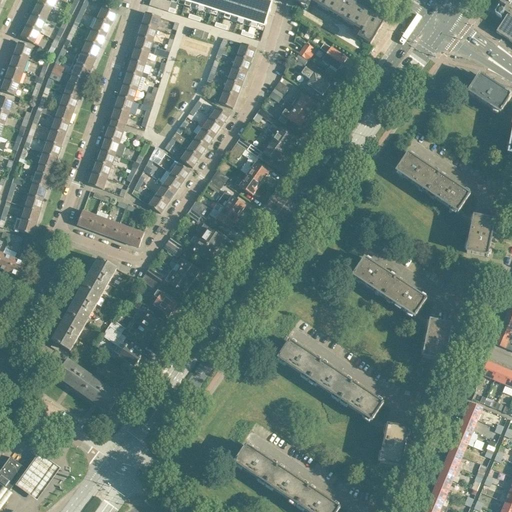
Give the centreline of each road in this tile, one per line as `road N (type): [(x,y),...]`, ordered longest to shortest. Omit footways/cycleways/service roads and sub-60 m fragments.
road 1 (secondary): [(421,18),(112,459)]
road 2 (secondary): [(135,472),(439,33)]
road 3 (residential): [(98,247),(133,260),(151,251),(241,121),(285,0)]
road 4 (residential): [(60,231),(137,0)]
road 5 (unclassified): [(453,413),(401,406),(292,330)]
road 6 (unclassified): [(10,338),(40,353),(98,247)]
road 7 (unclassified): [(496,309),(447,302),(368,251)]
road 8 (unclassified): [(371,511),(353,508),(252,438)]
road 9 (residential): [(112,459),(0,379)]
